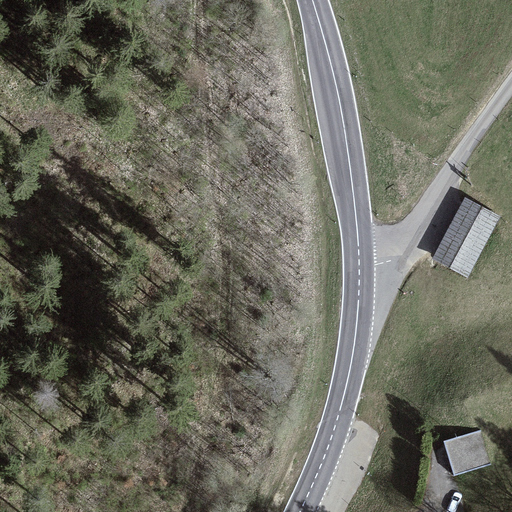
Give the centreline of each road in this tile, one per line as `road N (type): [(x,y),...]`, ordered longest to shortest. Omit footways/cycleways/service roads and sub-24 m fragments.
road 1 (secondary): [(360,267),(344,131),(312,0)]
road 2 (secondary): [(299,511),(346,383),(360,267)]
road 3 (unclassified): [(360,267),(402,245),(511,82)]
